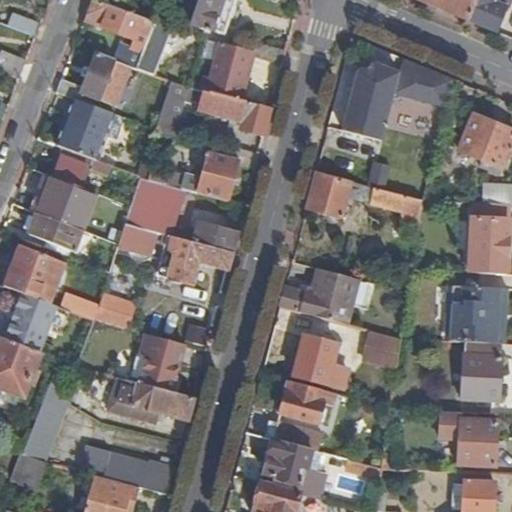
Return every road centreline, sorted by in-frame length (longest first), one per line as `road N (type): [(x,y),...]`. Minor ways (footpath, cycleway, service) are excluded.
road 1 (residential): [(331,0),(194,511)]
road 2 (residential): [(75,0),(0,190)]
road 3 (residential): [(366,0),(511,67)]
